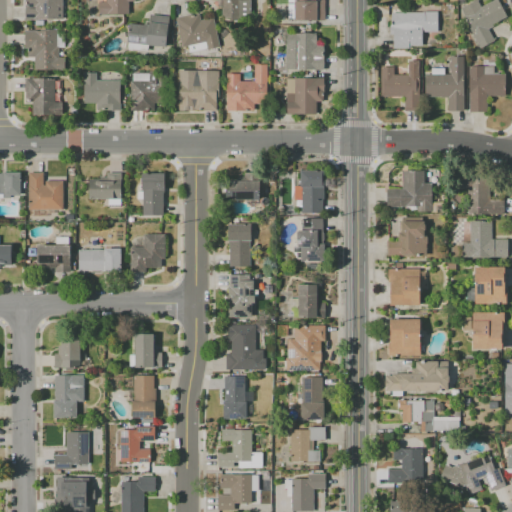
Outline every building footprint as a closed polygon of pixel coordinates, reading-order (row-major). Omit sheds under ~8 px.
[(25,19),(25,0),(63,0),(63,19),(25,19)] [(98,14),(98,1),(106,1),(106,0),(135,0),(135,1),(128,1),(128,13),(98,14)] [(250,0),(250,19),(240,18),(240,20),(221,20),(221,7),(217,7),(217,0),(250,0)] [(288,19),(288,4),(294,4),(294,0),(324,0),(324,20),(316,20),(294,20),(294,19),(288,19)] [(480,48),(463,17),(464,16),(460,9),(476,0),(480,7),(492,0),(497,0),(506,16),(492,24),(493,26),(488,29),(494,40),(480,48)] [(409,46),(409,49),(393,49),(393,34),(390,34),(390,25),(392,25),(392,19),(391,19),(391,12),(424,12),(424,11),(438,11),(438,32),(422,32),(422,46),(409,46)] [(182,46),(177,24),(176,17),(191,14),(191,15),(199,13),(201,19),(213,17),(219,46),(207,49),(207,48),(189,52),(188,45),(182,46)] [(165,47),(148,45),(148,50),(127,48),(128,42),(127,42),(129,23),(143,24),(144,23),(148,24),(148,22),(149,22),(150,14),(170,16),(167,41),(166,40),(165,47)] [(34,69),(34,56),(27,56),(27,48),(24,48),(24,30),(41,30),(41,29),(57,29),(57,46),(59,46),(59,57),(65,57),(65,69),(34,69)] [(286,70),(286,44),(287,44),(287,33),(297,33),(316,33),(316,46),(324,46),(324,70),(315,70),(286,70)] [(424,74),(431,74),(431,67),(444,67),(444,74),(450,74),(450,56),(463,56),(463,110),(447,110),(447,97),(424,97),(424,74)] [(227,110),(227,73),(239,73),(239,81),(254,81),(254,64),(267,64),(267,103),(253,103),(253,110),(227,110)] [(381,95),(380,67),(393,66),(394,74),(408,74),(408,67),(413,66),(418,66),(418,74),(419,74),(419,110),(404,110),(404,96),(382,96),(382,95),(381,95)] [(469,112),(469,66),(493,66),(493,74),(505,74),(505,96),(486,96),(487,112),(469,112)] [(131,110),(131,102),(131,80),(149,81),(149,70),(156,70),(156,73),(168,73),(167,103),(153,103),(153,109),(146,109),(146,110),(131,110)] [(179,110),(180,70),(219,70),(219,97),(217,97),(217,110),(203,110),(203,109),(195,109),(195,110),(179,110)] [(83,102),(83,72),(97,72),(97,80),(120,80),(120,110),(105,110),(105,109),(96,109),(96,102),(83,102)] [(26,100),(26,91),(25,91),(25,78),(55,78),(55,102),(63,102),(63,115),(32,114),(32,102),(28,101),(28,100),(26,100)] [(287,114),(287,78),(295,78),(324,78),(324,91),(323,91),(323,101),(317,101),(317,114),(287,114)] [(302,213),(302,187),(300,187),(300,170),(323,170),(323,186),(323,199),(322,199),(322,213),(302,213)] [(387,207),(387,188),(402,188),(402,170),(424,170),(424,183),(431,183),(431,205),(432,205),(432,211),(418,211),(418,206),(407,206),(407,207),(387,207)] [(0,173),(1,173),(1,172),(21,172),(20,195),(9,195),(9,197),(0,197),(0,173)] [(29,209),(29,172),(44,172),(44,185),(46,185),(46,181),(64,181),(63,210),(29,209)] [(89,199),(89,179),(100,179),(100,177),(106,177),(106,172),(121,172),(121,199),(89,199)] [(226,200),(225,181),(225,179),(237,179),(237,176),(244,176),(244,173),(258,172),(258,181),(259,181),(259,199),(226,200)] [(142,215),(142,189),(141,189),(141,173),(164,173),(163,190),(164,190),(164,192),(163,192),(163,215),(142,215)] [(468,214),(468,189),(460,189),(460,176),(490,175),(490,197),(504,197),(504,214),(468,214)] [(303,218),(322,218),(322,231),(327,239),(318,243),(324,243),(324,261),(300,260),(300,247),(296,247),(296,229),(303,229),(303,218)] [(462,258),(462,242),(470,242),(470,220),(492,220),(492,239),(508,239),(508,258),(462,258)] [(401,221),(423,221),(423,224),(424,224),(425,225),(425,227),(425,228),(425,229),(425,230),(424,231),(424,234),(426,234),(426,236),(426,243),(426,255),(387,256),(386,240),(398,240),(398,232),(402,232),(401,221)] [(229,267),(229,243),(228,243),(228,241),(228,224),(251,224),(251,241),(250,241),(250,267),(229,267)] [(131,272),(131,247),(143,247),(143,234),(165,234),(165,259),(161,259),(161,267),(147,267),(146,272),(131,272)] [(37,265),(37,244),(71,245),(70,263),(71,263),(71,272),(56,272),(56,268),(49,267),(49,265),(37,265)] [(0,245),(11,245),(11,265),(0,265),(0,245)] [(78,270),(78,249),(104,249),(104,248),(121,248),(121,272),(104,272),(104,270),(78,270)] [(466,303),(467,288),(474,288),(475,267),(505,267),(504,290),(506,290),(506,304),(466,303)] [(390,305),(390,281),(388,281),(388,268),(418,268),(418,270),(426,270),(426,288),(419,288),(419,305),(390,305)] [(229,275),(249,274),(250,280),(253,280),(253,290),(250,290),(250,295),(253,295),(254,303),(251,303),(251,316),(228,317),(227,287),(229,287),(229,275)] [(298,318),(298,284),(316,285),(318,285),(318,295),(321,295),(321,303),(325,303),(325,318),(316,318),(298,318)] [(470,350),(471,335),(472,335),(473,312),(504,312),(504,326),(503,326),(503,350),(470,350)] [(471,330),(463,330),(463,317),(471,317),(471,330)] [(388,356),(388,342),(390,342),(390,319),(420,319),(420,356),(388,356)] [(285,369),(285,358),(287,358),(287,339),(294,339),(294,325),(300,325),(325,325),(325,341),(320,341),(320,356),(321,356),(321,369),(285,369)] [(135,367),(129,367),(129,354),(134,354),(134,333),(153,333),(153,334),(155,334),(154,345),(157,345),(157,352),(161,352),(161,367),(154,367),(154,366),(135,366),(135,367)] [(53,367),(53,353),(57,353),(57,345),(59,345),(59,336),(79,335),(79,360),(79,367),(73,367),(73,371),(65,371),(65,367),(53,367)] [(225,369),(225,353),(231,353),(231,336),(255,336),(255,350),(263,350),(263,369),(225,369)] [(385,375),(390,375),(390,373),(406,373),(406,368),(415,368),(415,361),(438,361),(438,367),(447,367),(447,375),(448,375),(448,382),(447,382),(447,389),(444,389),(444,391),(385,391),(385,387),(384,387),(384,379),(385,379),(385,375)] [(504,368),(501,368),(501,363),(511,363),(511,409),(504,409),(504,368)] [(53,418),(53,401),(55,401),(54,375),(84,375),(84,402),(76,402),(76,418),(53,418)] [(132,417),(133,401),(134,375),(154,375),(154,388),(156,388),(156,399),(154,399),(154,418),(132,417)] [(223,418),(223,402),(223,399),(224,399),(224,376),(245,376),(245,402),(246,402),(246,418),(223,418)] [(300,419),(300,403),(302,403),(301,377),(322,377),(322,400),(324,400),(324,419),(300,419)] [(402,422),(402,410),(399,410),(399,400),(424,400),(433,400),(433,417),(454,417),(454,411),(460,411),(460,417),(459,417),(459,421),(459,431),(432,431),(420,432),(420,422),(402,422)] [(444,404),(447,400),(452,404),(449,408),(444,404)] [(435,410),(434,405),(438,402),(443,403),(444,408),(440,411),(435,410)] [(120,462),(120,430),(136,429),(136,426),(154,426),(154,441),(139,441),(140,449),(150,449),(150,462),(120,462)] [(290,461),(290,430),(308,430),(308,427),(325,427),(325,440),(313,440),(313,450),(320,450),(319,461),(290,461)] [(218,466),(218,452),(232,452),(232,440),(221,440),(221,429),(234,429),(234,430),(251,430),(251,453),(262,453),(262,468),(238,468),(238,462),(233,462),(233,466),(218,466)] [(55,469),(54,455),(66,455),(66,432),(89,431),(89,464),(71,464),(71,469),(55,469)] [(388,482),(388,470),(403,470),(403,459),(393,459),(393,449),(422,449),(422,482),(388,482)] [(469,494),(464,482),(456,485),(449,468),(465,461),(466,462),(488,454),(494,469),(498,468),(505,485),(490,491),(484,476),(477,479),(481,489),(469,494)] [(218,510),(218,495),(230,495),(230,488),(223,488),(223,489),(220,489),(220,474),(251,474),(251,475),(258,475),(258,491),(251,491),(251,503),(234,503),(234,510),(218,510)] [(291,511),(291,496),(287,496),(287,489),(284,489),(284,480),(291,480),(291,479),(308,479),(308,474),(325,474),(325,488),(313,489),(313,511),(291,511)] [(121,511),(121,481),(137,481),(137,476),(155,476),(155,491),(142,491),(142,511),(121,511)] [(55,511),(55,499),(70,499),(70,488),(60,488),(60,478),(89,478),(89,495),(102,495),(102,509),(71,509),(71,511),(55,511)] [(390,511),(390,502),(421,502),(421,511),(390,511)]
